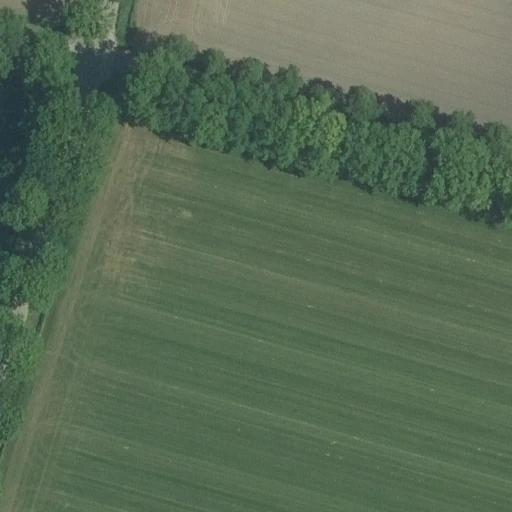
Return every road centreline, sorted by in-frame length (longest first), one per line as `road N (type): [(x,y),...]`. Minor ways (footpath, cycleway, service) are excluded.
road 1 (unclassified): [(511,174),(94,60)]
road 2 (unclassified): [(0,369),(94,60)]
